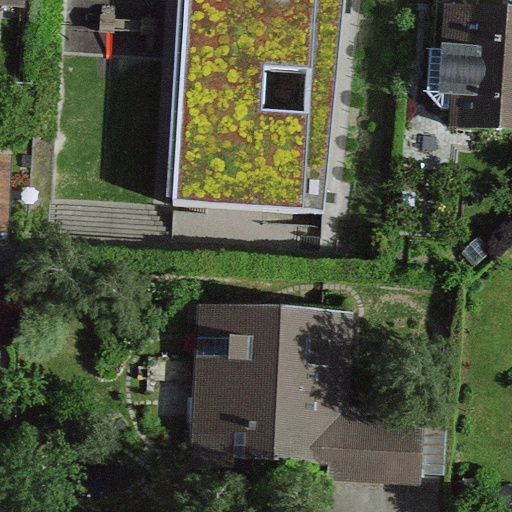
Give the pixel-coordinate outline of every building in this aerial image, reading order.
[(26,0),(0,0),(0,18),(25,20),(26,0)] [(360,0),(192,0),(180,202),(348,212),(360,0)] [(511,18),(446,17),(442,133),(511,135),(511,18)] [(12,162),(0,161),(0,248),(8,249),(12,162)] [(340,320),(203,318),(201,461),(320,463),(320,490),(418,491),(419,417),(338,416),(340,320)]
